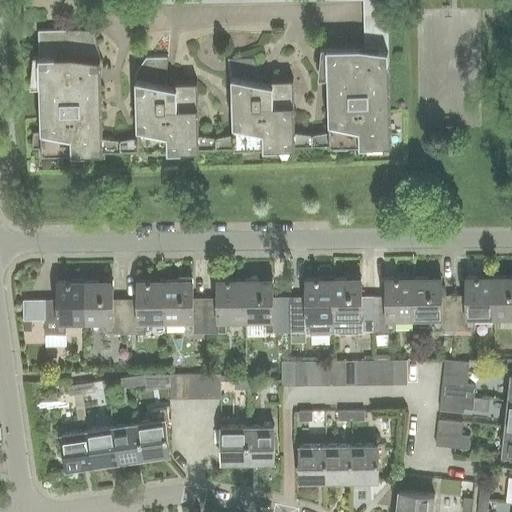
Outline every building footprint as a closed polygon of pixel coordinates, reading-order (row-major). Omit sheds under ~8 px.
[(363,7),(363,17),(387,16),(387,6),(363,7)] [(363,17),(363,27),(387,26),(387,16),(363,17)] [(363,27),(364,37),(388,37),(387,26),(363,27)] [(41,154),(391,144),(388,47),(364,47),(359,47),(326,48),(329,132),(311,135),(294,133),(293,79),(261,80),(260,70),(253,58),(228,58),(231,84),(233,134),(216,138),(198,135),(197,82),(166,82),(168,57),(146,58),(135,72),(137,137),(120,140),(102,138),(100,58),(95,29),(77,29),(38,30),(41,154)] [(364,37),(364,47),(388,47),(388,37),(364,37)] [(466,302),(454,302),(455,330),(474,329),(474,318),(494,317),(494,276),(466,277),(466,302)] [(511,276),(494,276),(494,317),(511,317),(511,276)] [(386,303),(375,303),(375,330),(395,330),(395,318),(414,318),(414,277),(386,277),(386,303)] [(442,277),(414,277),(414,318),(434,318),(434,330),(455,330),(454,302),(442,302),(442,277)] [(295,331),(334,331),(334,278),(306,279),(307,304),(294,304),(295,331)] [(334,331),(355,330),(375,330),(375,303),(362,303),(362,278),(334,278),(334,331)] [(218,305),(205,305),(206,332),(226,332),(226,319),(245,319),(245,279),(217,279),(218,305)] [(245,279),(245,319),(267,319),(267,331),(286,331),(286,304),(273,304),(273,279),(245,279)] [(138,306),(126,306),(126,333),(146,333),(145,321),(167,320),(166,280),(137,280),(138,306)] [(193,280),(166,280),(167,320),(186,320),(186,332),(206,332),(205,305),(193,305),(193,280)] [(66,321),(86,321),(86,281),(59,281),(59,307),(46,307),(46,334),(66,334),(66,321)] [(115,281),(86,281),(86,321),(106,321),(106,333),(126,333),(126,306),(115,306),(115,281)] [(32,330),(32,318),(23,318),(23,330),(32,330)] [(370,359),(370,383),(383,383),(383,358),(370,359)] [(395,383),(395,358),(383,358),(383,383),(395,383)] [(395,358),(395,383),(407,383),(406,358),(395,358)] [(445,358),(444,371),(468,374),(469,361),(445,358)] [(296,384),(295,359),(281,359),(281,384),(296,384)] [(295,359),(296,384),(308,384),(308,359),(295,359)] [(308,359),(308,384),(321,383),(320,359),(308,359)] [(320,359),(321,383),(333,383),(333,359),(320,359)] [(333,359),(333,383),(345,383),(345,359),(333,359)] [(345,359),(345,383),(358,383),(358,359),(345,359)] [(358,359),(358,383),(370,383),(370,359),(358,359)] [(444,371),(442,383),(466,386),(467,383),(468,374),(444,371)] [(170,397),(183,397),(183,373),(170,373),(170,397)] [(195,373),(183,373),(183,397),(196,397),(195,373)] [(208,373),(195,373),(196,397),(208,397),(208,373)] [(220,373),(208,373),(208,397),(220,397),(220,373)] [(145,374),(132,375),(134,385),(146,383),(145,374)] [(121,387),(134,385),(132,375),(119,377),(121,387)] [(234,377),(234,387),(260,387),(259,377),(234,377)] [(81,382),(83,393),(97,390),(95,380),(81,382)] [(69,384),(71,395),(83,393),(81,382),(69,384)] [(442,383),(441,396),(465,399),(465,395),(474,396),(475,384),(467,383),(466,386),(442,383)] [(441,396),(439,409),(463,411),(464,407),(472,408),(474,396),(465,395),(465,399),(441,396)] [(312,409),(299,410),(300,419),(313,419),(312,409)] [(339,419),(352,419),(352,409),(339,409),(339,419)] [(363,409),(352,409),(352,419),(363,419),(363,409)] [(139,421),(144,457),(170,453),(164,417),(139,421)] [(438,418),(437,431),(460,434),(462,421),(438,418)] [(139,421),(114,424),(119,460),(144,457),(139,421)] [(114,424),(88,428),(93,464),(119,460),(114,424)] [(249,460),(249,424),(222,424),(223,460),(249,460)] [(275,424),(249,424),(249,460),(275,460),(275,424)] [(67,468),(93,464),(88,428),(62,432),(67,468)] [(470,435),(460,434),(437,431),(435,444),(468,448),(470,435)] [(353,444),(353,479),(379,479),(378,443),(353,444)] [(301,480),(327,479),(327,444),(300,444),(301,480)] [(353,444),(327,444),(327,479),(353,479),(353,444)] [(479,498),(488,499),(490,486),(480,485),(479,498)] [(397,511),(433,511),(436,494),(400,490),(397,511)] [(464,497),(462,509),(472,510),(473,498),(464,497)] [(483,511),(486,511),(488,499),(479,498),(477,511),(483,511)]
